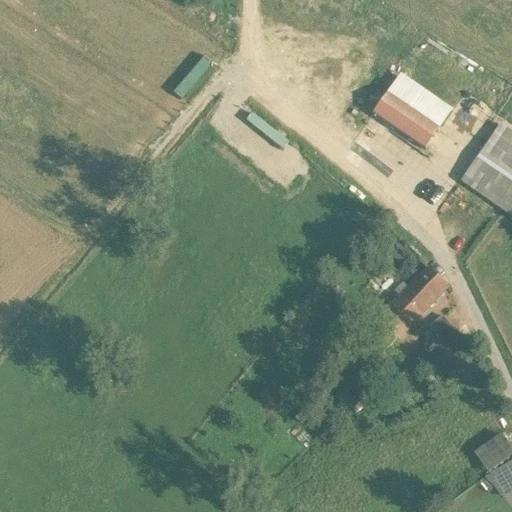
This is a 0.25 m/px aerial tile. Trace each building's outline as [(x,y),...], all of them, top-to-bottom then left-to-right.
[(450,117),(399,82),(372,121),(423,156),(450,117)] [(511,225),(511,139),(499,131),(459,190),(511,225)] [(419,323),(446,294),(428,276),(407,294),(404,292),(395,300),(398,303),(374,327),(375,329),(363,342),(381,360),(394,348),(395,348),(419,325),(419,323)] [(442,324),(428,334),(438,347),(428,356),(438,368),(461,347),(442,324)] [(301,386),(287,401),(295,408),(309,392),(301,386)] [(511,467),(501,473),(511,493),(511,467)]
